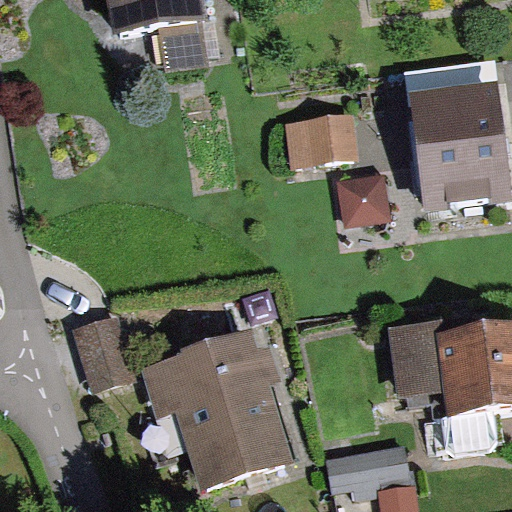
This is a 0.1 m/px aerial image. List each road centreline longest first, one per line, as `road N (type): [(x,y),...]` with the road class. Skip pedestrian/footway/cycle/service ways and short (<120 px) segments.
road 1 (residential): [(0,194),(32,363)]
road 2 (residential): [(32,363),(88,511)]
